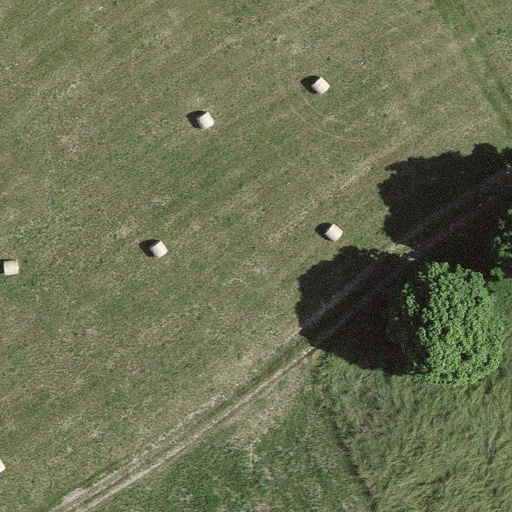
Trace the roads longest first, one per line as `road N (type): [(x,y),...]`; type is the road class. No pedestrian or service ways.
road 1 (track): [(511,196),(439,242),(352,321),(177,448),(75,511)]
road 2 (unknown): [(511,125),(447,0)]
